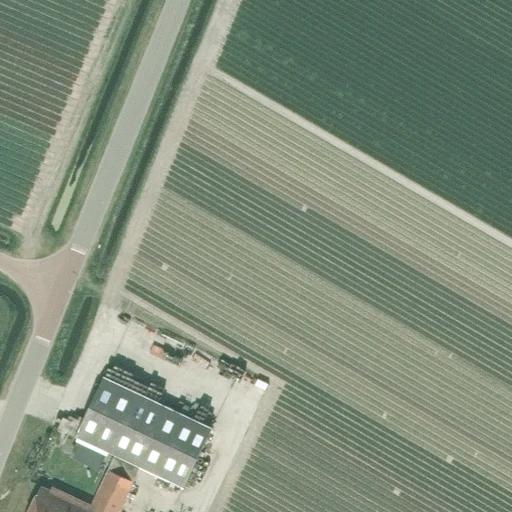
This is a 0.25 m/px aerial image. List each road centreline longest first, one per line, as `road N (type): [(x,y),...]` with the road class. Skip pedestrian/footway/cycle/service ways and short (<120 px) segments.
road 1 (unclassified): [(60,289),(180,0)]
road 2 (unclassified): [(0,451),(60,289)]
